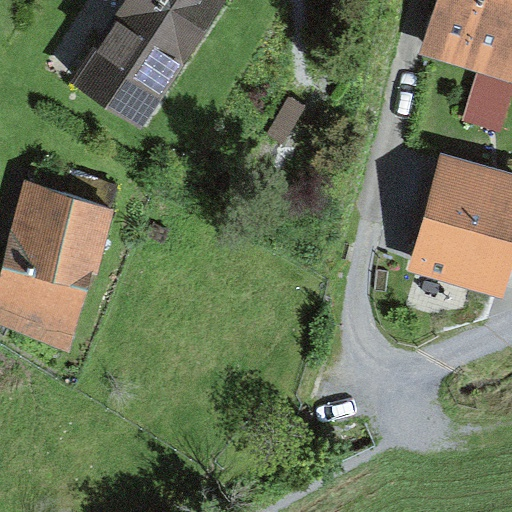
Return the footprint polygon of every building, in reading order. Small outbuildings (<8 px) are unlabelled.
[(130,0),(75,86),(146,132),(232,0),(130,0)] [(511,0),(437,0),(420,55),(478,75),(511,85),(511,0)] [(511,101),(511,85),(478,75),(463,123),(502,135),(511,101)] [(289,96),(267,136),(284,146),(307,106),(289,96)] [(511,273),(511,176),(443,157),(411,271),(505,297),(511,273)] [(115,212),(25,182),(0,279),(0,325),(69,354),(115,212)]
